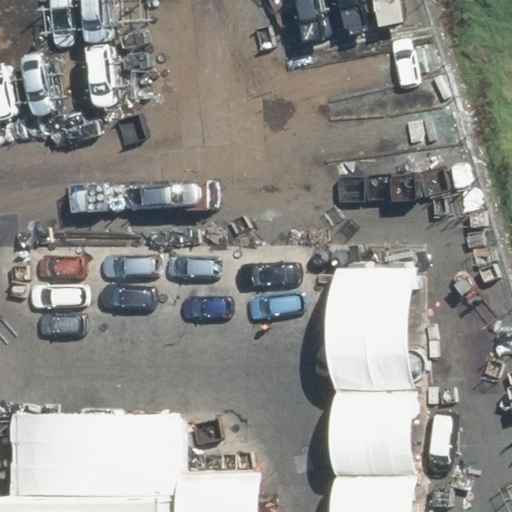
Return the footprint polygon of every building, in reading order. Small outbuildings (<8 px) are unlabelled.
[(340,395),(426,396),(428,274),(342,273),(340,395)] [(426,396),(340,395),(339,478),(425,479),(426,396)] [(182,511),(273,511),(273,477),(183,477),(182,511)] [(424,511),(425,479),(339,478),(338,511),(424,511)] [(167,511),(168,494),(0,496),(0,511),(167,511)]
